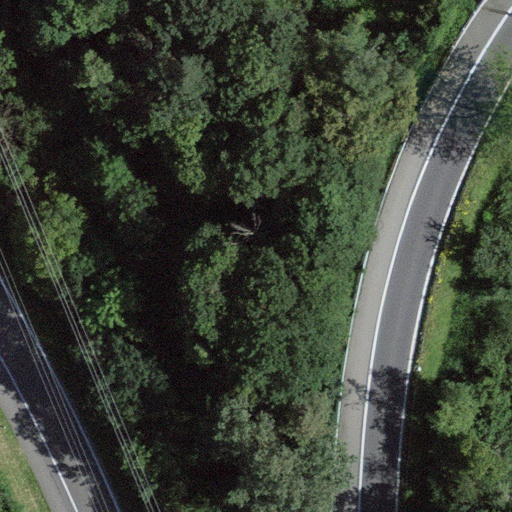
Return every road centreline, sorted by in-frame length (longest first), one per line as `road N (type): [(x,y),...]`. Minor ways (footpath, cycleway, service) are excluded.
road 1 (motorway): [(511,46),(440,180),(406,286),(377,511)]
road 2 (motorway): [(0,317),(97,511)]
